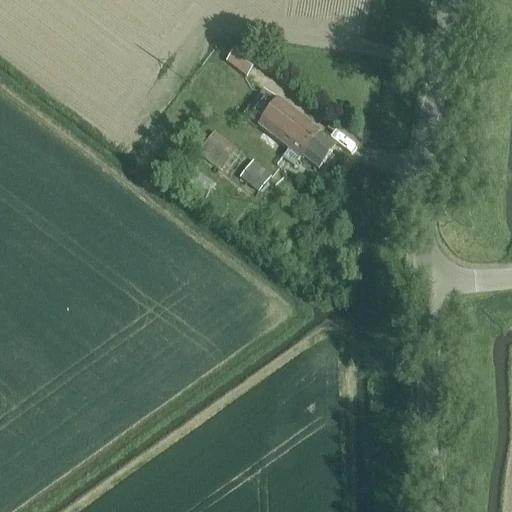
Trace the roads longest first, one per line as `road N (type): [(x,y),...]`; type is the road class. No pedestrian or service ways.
road 1 (unclassified): [(451,0),(419,174),(425,282)]
road 2 (unclassified): [(425,282),(430,511)]
